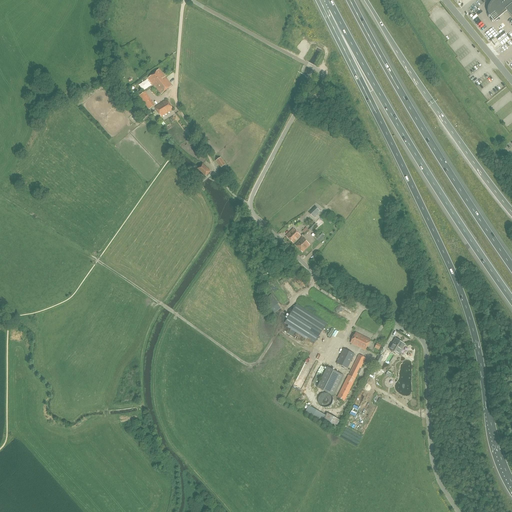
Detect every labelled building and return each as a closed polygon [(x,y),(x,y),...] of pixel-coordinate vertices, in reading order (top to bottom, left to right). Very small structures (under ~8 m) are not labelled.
[(511,0),(494,0),(491,3),(489,6),(489,11),(490,15),(494,20),(507,9),(511,15),(511,0)] [(171,85),(159,70),(149,78),(161,93),(171,85)] [(154,104),(144,92),(139,95),(149,108),(154,104)] [(162,116),(172,110),(166,100),(156,106),(162,116)] [(210,171),(203,164),(198,169),(205,176),(210,171)] [(310,214),(315,218),(321,212),(316,207),(310,214)] [(293,229),(286,236),(293,243),(300,236),(293,229)] [(302,252),(310,245),(303,238),(295,245),(302,252)] [(326,324),(296,305),(279,332),(309,352),(326,324)] [(350,343),(365,350),(370,340),(355,332),(350,343)] [(389,349),(399,355),(405,344),(395,339),(389,349)] [(354,354),(343,349),(336,363),(347,369),(354,354)] [(337,398),(344,401),(365,358),(359,355),(349,375),(348,375),(337,398)] [(344,375),(327,367),(311,400),(327,408),(344,375)]
